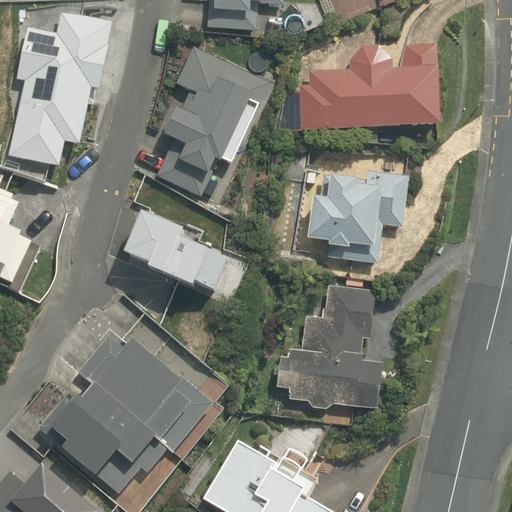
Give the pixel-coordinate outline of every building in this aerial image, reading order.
[(207,0),(205,28),(256,32),(258,5),(281,6),(281,0),(207,0)] [(65,38),(28,30),(17,81),(27,83),(10,161),(64,172),(70,147),(93,151),(105,94),(116,96),(130,28),(70,16),(65,38)] [(437,69),(438,47),(406,46),(400,70),(392,70),(392,61),(380,47),(362,48),(350,62),(351,72),(310,73),(310,88),(301,88),(301,93),(286,93),(278,134),(303,132),(303,131),(441,126),(439,69),(437,69)] [(192,47),(175,83),(189,91),(180,111),(174,108),(162,135),(171,139),(156,176),(199,197),(216,161),(229,166),(268,82),(192,47)] [(364,145),(378,145),(377,134),(364,134),(364,145)] [(327,258),(378,264),(383,224),(403,227),(409,177),(368,172),(367,182),(324,177),(321,199),(314,198),(309,241),(329,243),(327,258)] [(0,279),(6,282),(4,287),(22,294),(43,238),(22,230),(30,207),(13,201),(15,195),(0,189),(0,279)] [(142,212),(124,254),(150,265),(147,269),(192,288),(193,284),(214,292),(227,261),(206,253),(207,250),(180,238),(183,230),(142,212)] [(332,405),(375,410),(382,363),(361,361),(361,353),(361,339),(371,339),(375,293),(330,289),(327,320),(307,318),(304,353),(290,352),(289,360),(281,359),(278,388),(290,389),(289,400),(308,401),(312,408),(327,410),(332,405)] [(16,331),(21,323),(13,318),(19,308),(5,300),(0,309),(0,341),(8,327),(16,331)] [(64,395),(37,427),(71,458),(69,459),(89,477),(92,475),(116,494),(138,466),(145,472),(165,449),(172,455),(213,404),(183,378),(181,380),(131,340),(121,346),(108,336),(76,373),(88,382),(72,401),(64,395)] [(28,445),(7,430),(0,441),(0,448),(17,461),(28,445)] [(276,473),(273,471),(277,465),(239,443),(204,500),(224,511),(329,511),(305,498),(315,481),(301,474),(302,473),(302,472),(308,461),(299,455),(290,450),(284,461),(283,462),(282,464),(276,473)] [(0,494),(0,511),(106,511),(55,470),(36,493),(15,476),(0,494)]
